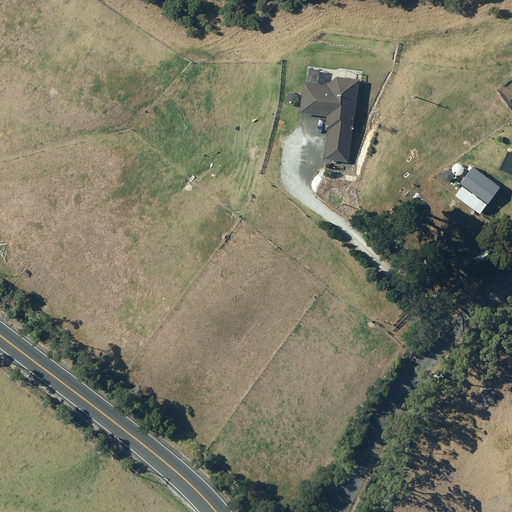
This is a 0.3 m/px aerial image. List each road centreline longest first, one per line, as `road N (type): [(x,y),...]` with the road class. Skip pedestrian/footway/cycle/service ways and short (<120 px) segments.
road 1 (unclassified): [(340,511),(382,424),(429,356),(511,282)]
road 2 (tertiary): [(216,511),(0,335)]
